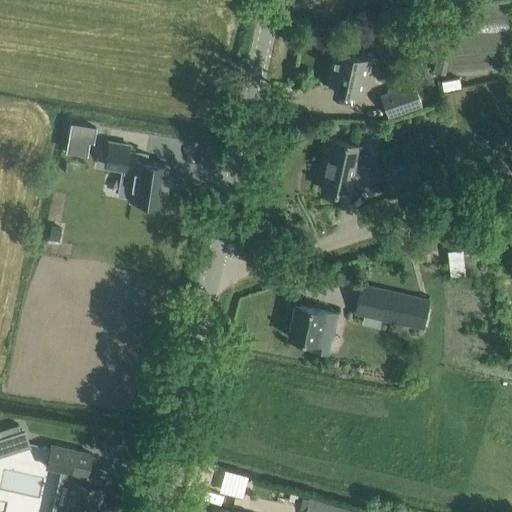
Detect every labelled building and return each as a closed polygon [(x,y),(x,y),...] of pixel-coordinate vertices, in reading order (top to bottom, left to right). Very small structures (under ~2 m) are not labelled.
[(340,86),(339,92),(363,97),(372,58),(336,51),(328,84),(340,86)] [(414,83),(380,95),(387,116),(421,104),(414,83)] [(71,123),(66,152),(87,156),(90,142),(94,143),(97,127),(71,123)] [(367,182),(370,169),(353,165),(358,144),(328,137),(323,158),(328,159),(321,189),(347,194),(350,178),(367,182)] [(129,145),(109,141),(105,165),(123,169),(123,174),(135,176),(131,199),(163,204),(167,176),(165,176),(167,164),(144,161),(146,153),(128,150),(129,145)] [(385,174),(391,191),(421,180),(414,163),(385,174)] [(145,278),(161,220),(130,212),(114,269),(145,278)] [(481,248),(447,247),(446,272),(480,274),(481,248)] [(361,284),(355,312),(422,327),(428,300),(361,284)] [(337,313),(295,303),(288,336),(313,342),(312,349),(328,353),(337,313)] [(24,431),(5,437),(9,451),(28,445),(24,431)] [(52,444),(46,467),(61,470),(74,473),(85,475),(91,453),(52,444)] [(54,504),(51,511),(95,511),(96,509),(99,510),(99,509),(103,488),(97,487),(99,480),(85,477),(85,475),(74,473),(66,507),(54,504)] [(358,511),(310,498),(305,511),(358,511)]
